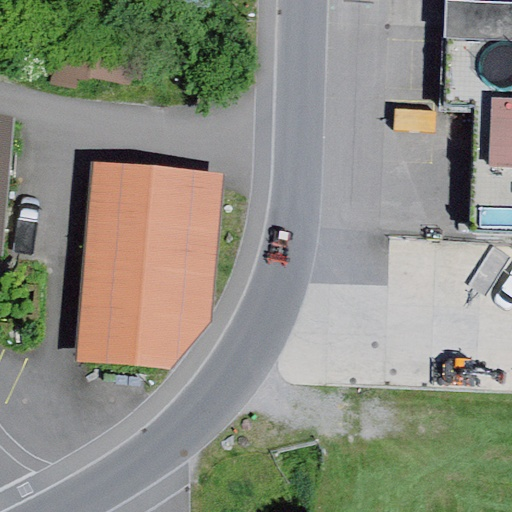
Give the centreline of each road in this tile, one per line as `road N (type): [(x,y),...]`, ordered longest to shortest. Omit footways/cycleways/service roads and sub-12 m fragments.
road 1 (residential): [(68,511),(131,472),(217,392),(261,331),(289,246),(303,76)]
road 2 (unknown): [(265,320),(511,329)]
